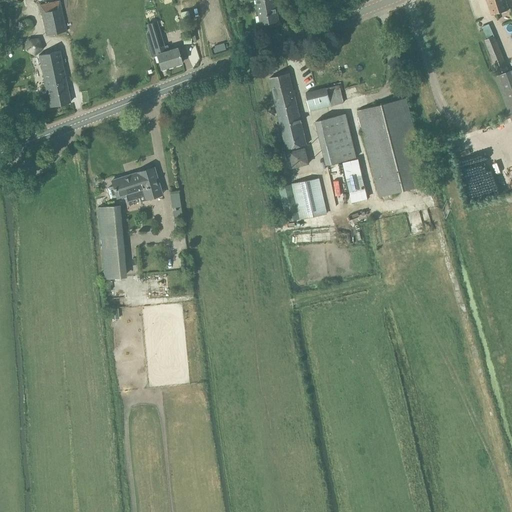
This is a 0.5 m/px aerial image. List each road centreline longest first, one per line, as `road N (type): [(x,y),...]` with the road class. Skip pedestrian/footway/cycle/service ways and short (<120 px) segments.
road 1 (tertiary): [(0,148),(393,0)]
road 2 (track): [(292,511),(265,309),(452,273)]
road 3 (track): [(509,488),(439,225),(480,142)]
road 4 (track): [(265,309),(219,67)]
road 5 (track): [(511,156),(473,138),(444,112),(405,0)]
